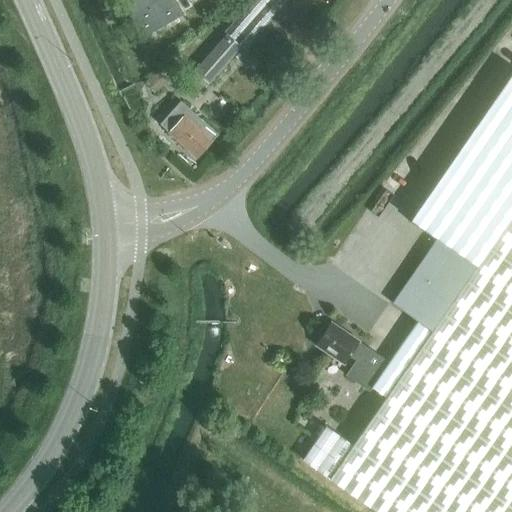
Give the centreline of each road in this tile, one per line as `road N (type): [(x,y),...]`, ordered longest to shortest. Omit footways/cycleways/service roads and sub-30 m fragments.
road 1 (unclassified): [(105,227),(184,214),(234,185),(388,0)]
road 2 (tertiary): [(5,511),(73,413),(99,326),(105,227)]
road 3 (tertiary): [(105,227),(89,144),(26,0)]
